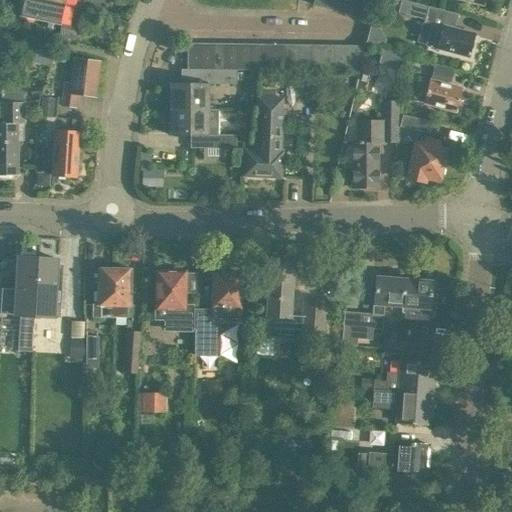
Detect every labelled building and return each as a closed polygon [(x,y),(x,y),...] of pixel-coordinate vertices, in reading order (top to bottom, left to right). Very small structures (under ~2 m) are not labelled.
[(64,7),(35,0),(21,0),(18,16),(60,25),(64,7)] [(313,0),(312,6),(324,9),(326,0),(313,0)] [(326,0),(324,9),(336,12),(338,0),(326,0)] [(338,0),(336,12),(347,15),(351,0),(338,0)] [(351,0),(347,15),(359,18),(363,0),(351,0)] [(363,0),(359,18),(371,21),(375,0),(363,0)] [(436,50),(453,54),(454,53),(469,57),(475,35),(442,27),(441,27),(423,22),(417,45),(436,49),(436,50)] [(123,27),(117,24),(111,28),(112,35),(118,38),(124,34),(123,27)] [(186,69),(189,69),(198,69),(199,43),(187,43),(186,69)] [(199,43),(198,69),(211,69),(211,44),(199,43)] [(211,44),(211,69),(223,70),(223,44),(211,44)] [(223,70),(235,70),(236,44),(223,44),(223,70)] [(235,70),(236,70),(247,70),(248,44),(236,44),(235,70)] [(248,44),(247,70),(261,70),(261,44),(248,44)] [(261,44),(261,70),(272,70),(273,44),(261,44)] [(273,44),(272,70),(285,70),(285,45),(273,44)] [(285,45),(285,70),(296,71),(297,45),(285,45)] [(297,45),(296,71),(309,71),(309,45),(297,45)] [(309,45),(309,71),(321,71),(321,45),(309,45)] [(321,45),(321,71),(333,71),(334,45),(321,45)] [(334,45),(333,71),(345,72),(346,46),(334,45)] [(346,46),(345,72),(358,72),(364,46),(346,46)] [(61,106),(76,108),(77,95),(95,97),(99,61),(73,58),(70,84),(64,83),(61,106)] [(451,82),(454,70),(435,65),(431,77),(451,82)] [(170,84),(170,110),(208,110),(208,84),(236,84),(236,70),(235,70),(223,70),(211,69),(198,69),(189,69),(189,84),(170,84)] [(423,103),(455,112),(461,89),(429,80),(428,85),(416,82),(411,100),(423,103)] [(280,147),(280,141),(281,97),(276,97),(276,87),(259,87),(259,97),(258,97),(256,140),(256,141),(255,141),(254,151),(244,151),(243,176),(280,178),(281,147),(280,147)] [(53,119),(55,98),(42,97),(40,118),(53,119)] [(0,174),(16,174),(16,124),(24,124),(24,102),(0,102),(0,174)] [(358,143),(352,143),(352,188),(377,188),(377,144),(384,144),(384,143),(397,143),(397,102),(381,102),(381,122),(358,122),(358,143)] [(170,110),(170,135),(189,135),(189,148),(236,148),(236,135),(218,135),(218,110),(208,110),(170,110)] [(399,127),(428,134),(431,122),(402,115),(399,127)] [(52,176),(75,178),(77,143),(78,143),(78,131),(54,130),(52,176)] [(406,179),(424,183),(425,179),(439,182),(447,149),(439,147),(440,142),(424,138),(422,144),(414,142),(406,179)] [(141,169),(141,185),(162,186),(163,169),(141,169)] [(23,303),(23,314),(33,315),(33,319),(48,320),(54,320),(58,259),(17,256),(14,302),(23,303)] [(299,336),(299,342),(325,343),(327,301),(302,299),(301,316),(290,315),(294,264),(270,262),(266,317),(268,317),(267,334),(299,336)] [(114,317),(114,269),(98,269),(97,305),(92,305),(92,317),(114,317)] [(131,269),(114,269),(114,317),(131,318),(131,314),(132,314),(132,305),(130,305),(131,269)] [(170,273),(158,273),(157,308),(158,308),(158,318),(168,319),(168,329),(195,329),(195,307),(185,307),(185,273),(181,273),(179,270),(172,270),(170,273)] [(222,320),(240,321),(241,274),(237,274),(236,270),(228,270),(226,273),(214,273),(214,292),(198,292),(196,337),(221,338),(222,320)] [(400,308),(403,278),(375,276),(372,314),(357,313),(355,339),(371,340),(372,330),(382,330),(384,306),(400,308)] [(432,281),(403,278),(400,308),(401,308),(401,313),(428,315),(428,310),(430,310),(432,281)] [(357,313),(344,311),(341,344),(355,345),(355,339),(357,313)] [(122,372),(138,374),(140,332),(125,331),(122,372)] [(397,350),(400,351),(421,352),(423,352),(424,336),(398,335),(397,350)] [(85,364),(98,365),(98,336),(85,336),(85,339),(85,361),(85,364)] [(85,361),(85,339),(70,338),(69,360),(85,361)] [(361,388),(372,389),(432,393),(435,362),(420,360),(421,352),(400,351),(400,359),(399,359),(398,373),(387,373),(386,381),(362,379),(361,388)] [(432,393),(372,389),(371,398),(376,398),(376,408),(396,410),(395,422),(430,424),(432,393)] [(167,393),(142,393),(142,413),(167,413),(167,393)] [(334,428),(353,429),(354,407),(335,406),(334,428)] [(393,442),(391,473),(426,475),(429,444),(393,442)] [(356,470),(366,471),(380,472),(380,464),(368,462),(368,454),(357,453),(356,470)] [(366,471),(366,480),(379,481),(380,472),(366,471)] [(426,475),(391,473),(389,503),(424,506),(426,475)]
